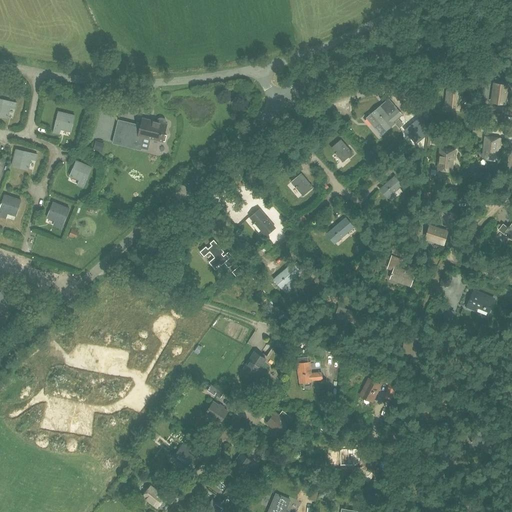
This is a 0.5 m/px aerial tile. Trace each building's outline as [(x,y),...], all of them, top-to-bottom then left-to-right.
[(494,84),(491,103),(504,105),(507,86),(494,84)] [(447,90),(445,109),(458,110),(460,91),(447,90)] [(15,109),(17,103),(0,98),(0,116),(8,118),(10,108),(15,109)] [(372,114),(367,118),(372,124),(374,122),(377,125),(380,123),(386,131),(395,123),(399,128),(403,125),(398,118),(402,115),(403,116),(394,105),(390,101),(386,105),(386,106),(383,109),(381,106),(371,114),(372,114)] [(59,111),(53,133),(59,134),(61,129),(71,131),(75,115),(59,111)] [(128,124),(124,139),(142,144),(143,136),(151,138),(163,141),(165,141),(166,136),(164,135),(167,125),(165,124),(166,121),(165,120),(164,119),(161,118),(160,118),(158,119),(158,122),(142,118),(141,123),(140,127),(128,124)] [(427,128),(419,133),(426,145),(434,140),(427,128)] [(383,130),(380,135),(387,140),(391,134),(383,130)] [(439,135),(438,145),(445,146),(446,136),(439,135)] [(486,138),(483,158),(495,159),(497,148),(499,148),(500,139),(486,138)] [(341,140),(332,148),(336,152),(335,153),(335,154),(336,153),(343,161),(342,161),(343,161),(352,153),(341,140)] [(104,152),(106,146),(99,144),(97,150),(104,152)] [(36,160),(37,154),(16,149),(12,165),(28,169),(31,159),(36,160)] [(441,150),(438,170),(450,171),(451,160),(453,160),(454,151),(441,150)] [(76,161),(70,176),(79,180),(77,185),(83,187),(92,167),(76,161)] [(302,174),(292,182),(296,186),(295,187),(296,188),(297,187),(303,195),(313,187),(302,174)] [(394,177),(379,190),(387,198),(401,186),(394,177)] [(16,216),(21,200),(5,195),(0,210),(0,216),(4,217),(6,212),(16,216)] [(53,202),(47,218),(57,221),(55,226),(61,229),(69,208),(53,202)] [(260,209),(251,217),(254,222),(254,223),(255,222),(262,230),(261,230),(262,231),(266,227),(271,232),(276,227),(260,209)] [(304,216),(295,221),(300,228),(308,222),(304,216)] [(346,218),(327,234),(334,243),(353,226),(346,218)] [(503,224),(498,230),(504,234),(511,240),(511,223),(509,227),(508,226),(507,228),(503,224)] [(83,230),(88,238),(98,231),(93,224),(83,230)] [(292,226),(284,232),(288,237),(296,231),(292,226)] [(429,226),(425,239),(443,245),(447,232),(429,226)] [(207,246),(200,251),(204,256),(210,251),(215,257),(209,262),(216,270),(219,268),(217,266),(218,266),(219,267),(221,265),(220,264),(221,265),(225,263),(229,267),(237,261),(229,251),(224,256),(222,254),(225,252),(214,240),(210,243),(212,245),(208,248),(207,246)] [(392,256),(388,268),(394,270),(393,273),(392,273),(392,275),(391,278),(410,285),(414,274),(397,268),(400,259),(392,256)] [(289,258),(274,271),(278,276),(274,279),(281,288),(300,271),(293,263),(289,258)] [(239,266),(232,272),(236,276),(243,271),(239,266)] [(468,300),(469,285),(461,284),(460,299),(468,300)] [(474,289),(467,305),(475,308),(477,304),(489,309),(494,297),(474,289)] [(0,315),(13,303),(2,291),(0,292),(0,315)] [(339,307),(335,316),(355,323),(358,314),(339,307)] [(443,307),(441,313),(442,313),(441,316),(450,320),(451,317),(452,317),(455,311),(443,307)] [(404,351),(403,352),(405,352),(405,351),(415,352),(414,355),(422,356),(423,345),(418,344),(419,339),(405,338),(404,351)] [(57,348),(51,342),(27,366),(32,371),(57,348)] [(250,360),(242,372),(252,379),(266,358),(260,354),(256,351),(250,360)] [(89,352),(86,365),(132,372),(134,359),(89,352)] [(308,356),(298,357),(298,363),(299,374),(300,374),(301,382),(312,381),(311,379),(322,378),(321,373),(311,374),(310,362),(309,362),(308,356)] [(391,370),(389,379),(391,380),(389,387),(394,389),(400,373),(391,370)] [(369,380),(362,395),(372,400),(379,385),(369,380)] [(389,387),(386,397),(391,399),(394,389),(389,387)] [(143,392),(130,411),(136,416),(150,397),(143,392)] [(213,401),(205,413),(213,418),(213,419),(218,423),(219,422),(220,423),(228,411),(213,401)] [(48,410),(45,423),(91,430),(93,417),(48,410)] [(275,412),(267,422),(282,433),(290,423),(275,412)] [(471,440),(471,442),(472,442),(483,446),(482,450),(487,451),(492,438),(490,437),(491,433),(473,427),(471,433),(474,435),(472,441),(471,440)] [(189,435),(185,440),(194,446),(197,442),(189,435)] [(182,444),(173,456),(187,466),(194,457),(188,452),(189,450),(182,444)] [(360,463),(362,450),(344,446),(341,462),(353,465),(354,462),(360,463)] [(262,447),(257,454),(264,458),(268,452),(262,447)] [(242,453),(232,466),(242,474),(251,461),(242,453)] [(195,469),(201,465),(196,459),(191,463),(195,469)] [(389,464),(386,475),(392,476),(395,465),(389,464)] [(150,486),(142,496),(157,507),(165,497),(150,486)] [(312,488),(309,498),(316,500),(319,489),(312,488)] [(276,494),(268,511),(286,511),(285,511),(290,500),(276,494)] [(206,511),(205,511),(225,511),(227,510),(225,509),(227,506),(224,500),(224,499),(222,502),(219,497),(218,497),(215,501),(213,500),(206,510),(206,511)]
